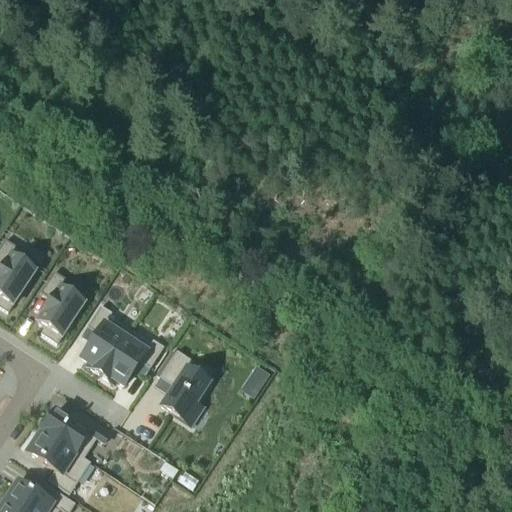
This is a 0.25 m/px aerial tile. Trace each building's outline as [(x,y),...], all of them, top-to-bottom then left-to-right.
[(0,272),(1,273),(0,274),(0,312),(7,317),(39,268),(4,245),(0,251),(0,272)] [(50,306),(36,327),(45,333),(41,340),(56,349),(60,343),(58,341),(82,306),(60,291),(64,284),(53,277),(39,298),(50,306)] [(96,340),(81,364),(88,368),(86,372),(100,380),(129,335),(109,322),(111,318),(100,311),(86,332),(96,340)] [(129,335),(100,380),(113,389),(115,386),(122,391),(138,367),(149,374),(163,353),(152,345),(150,349),(129,335)] [(176,356),(158,383),(173,393),(160,412),(190,431),(201,413),(195,409),(211,385),(189,371),(192,367),(176,356)] [(249,380),(262,389),(270,377),(257,369),(249,380)] [(54,416),(40,437),(82,464),(83,463),(96,444),(103,448),(110,438),(88,424),(81,434),(54,416)] [(30,452),(27,458),(54,475),(47,486),(68,500),(90,468),(83,463),(82,464),(40,437),(37,441),(35,440),(28,450),(30,452)] [(9,494),(2,504),(4,506),(3,508),(9,511),(72,511),(74,509),(45,490),(37,501),(17,487),(11,496),(9,494)]
